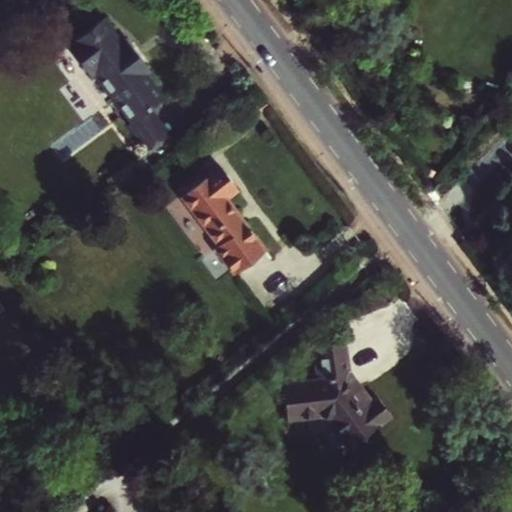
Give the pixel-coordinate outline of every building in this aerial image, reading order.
[(105,18),(69,44),(91,75),(96,72),(131,121),(162,97),(146,73),(151,69),(128,38),(123,43),(105,18)] [(267,107),(263,100),(256,105),(261,112),(267,107)] [(183,190),(242,275),(272,253),(230,197),(240,189),(223,167),(206,180),(203,176),(183,190)] [(350,439),(390,409),(377,391),(370,395),(349,367),(343,336),(305,343),(308,356),(315,355),(319,375),(285,382),(290,414),(327,408),(350,439)] [(511,441),(502,450),(511,461),(511,441)]
